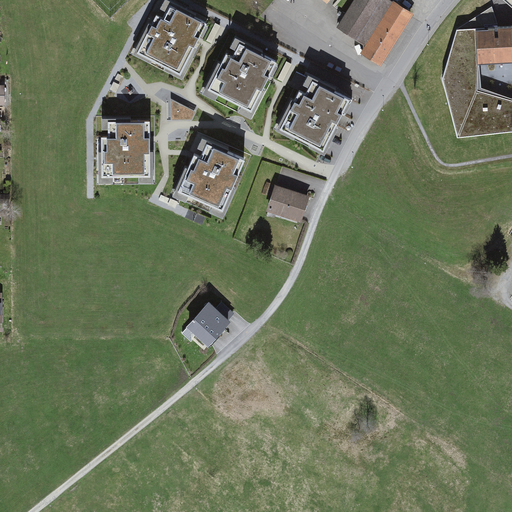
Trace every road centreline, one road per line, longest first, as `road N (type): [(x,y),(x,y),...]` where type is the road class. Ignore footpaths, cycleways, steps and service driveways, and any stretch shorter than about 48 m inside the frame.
road 1 (track): [(37,511),(254,333),(285,294),(324,187)]
road 2 (unknown): [(332,172),(154,90),(169,121),(159,195)]
road 3 (residential): [(450,0),(366,108)]
